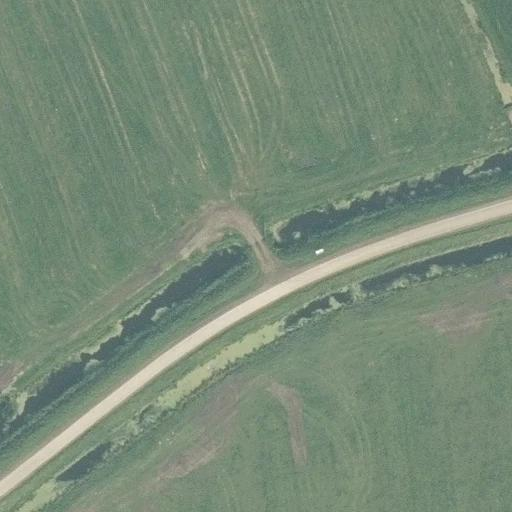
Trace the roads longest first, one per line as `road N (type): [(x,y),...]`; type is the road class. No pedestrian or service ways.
road 1 (unclassified): [(0,495),(173,360),(324,270),(511,215)]
road 2 (track): [(284,294),(244,229),(220,224),(0,390)]
